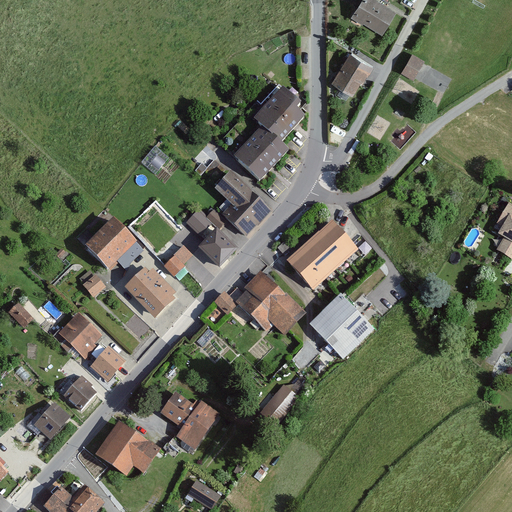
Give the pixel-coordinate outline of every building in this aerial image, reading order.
[(387,0),(362,0),(355,11),(386,30),(400,8),(387,0)] [(356,46),(336,78),(357,91),(377,59),(356,46)] [(413,49),(401,69),(423,80),(434,61),(413,49)] [(265,128),(243,151),(270,175),(295,148),(287,140),(313,113),(280,82),(250,114),(265,128)] [(156,173),(170,156),(156,144),(142,161),(156,173)] [(281,203),(233,161),(213,184),(236,204),(226,215),(251,237),(281,203)] [(109,219),(81,248),(110,275),(138,245),(175,280),(194,259),(176,242),(188,231),(148,193),(119,223),(109,219)] [(511,205),(508,203),(497,223),(502,226),(498,233),(511,241),(511,205)] [(327,217),(281,261),(314,296),(341,270),(346,276),(366,258),(327,217)] [(215,227),(198,246),(222,266),(238,246),(215,227)] [(146,267),(126,289),(158,319),(178,297),(146,267)] [(90,269),(80,278),(84,283),(95,274),(90,269)] [(97,273),(84,285),(95,297),(108,285),(97,273)] [(263,274),(235,302),(266,332),(273,326),(283,335),(304,314),(263,274)] [(225,313),(235,303),(223,292),(213,301),(225,313)] [(337,294),(307,323),(343,359),(373,330),(337,294)] [(17,304),(8,315),(26,329),(35,317),(17,304)] [(83,312),(59,335),(84,359),(107,335),(83,312)] [(210,328),(199,340),(203,345),(215,333),(210,328)] [(110,344),(92,368),(112,384),(131,360),(110,344)] [(86,358),(93,364),(99,358),(91,351),(86,358)] [(82,376),(66,397),(82,409),(98,389),(82,376)] [(299,394),(306,386),(297,378),(290,386),(299,394)] [(273,425),(299,396),(285,383),(259,413),(273,425)] [(195,406),(175,393),(163,413),(184,426),(177,437),(198,450),(222,412),(200,398),(195,406)] [(54,404),(34,426),(51,441),(71,419),(54,404)] [(116,421),(96,454),(124,471),(129,462),(141,470),(153,451),(144,445),(147,440),(116,421)] [(0,456),(0,483),(14,469),(0,456)] [(220,495),(195,481),(187,495),(212,509),(220,495)] [(49,511),(95,511),(103,504),(83,487),(73,498),(57,485),(40,504),(49,511)]
